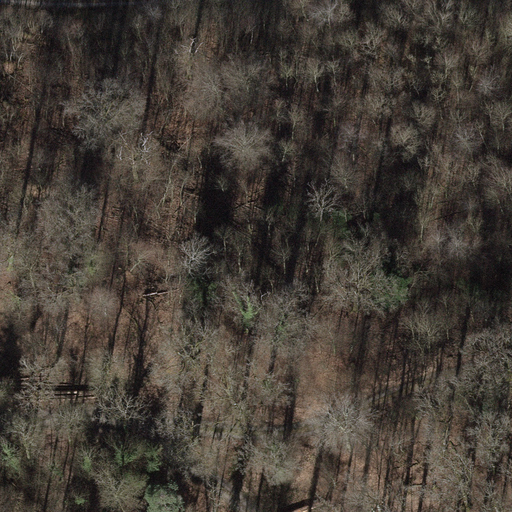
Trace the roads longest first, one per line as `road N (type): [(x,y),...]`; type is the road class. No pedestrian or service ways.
road 1 (track): [(511,361),(438,368),(314,429),(135,431),(0,418)]
road 2 (track): [(135,431),(249,511)]
